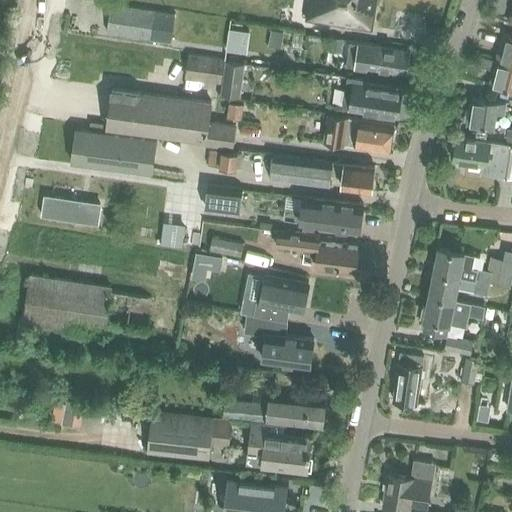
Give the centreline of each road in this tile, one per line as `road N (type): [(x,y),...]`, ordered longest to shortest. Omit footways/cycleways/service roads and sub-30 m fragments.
road 1 (residential): [(364,424),(410,205)]
road 2 (residential): [(410,205),(472,0)]
road 3 (residential): [(0,161),(40,0)]
road 4 (residential): [(511,443),(364,424)]
